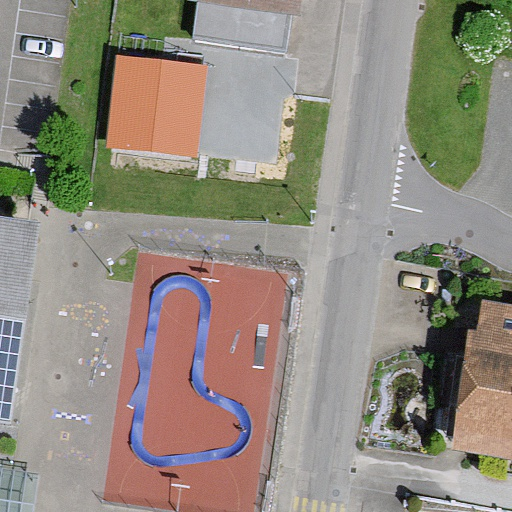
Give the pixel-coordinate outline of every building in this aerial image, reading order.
[(306,0),(194,0),(191,22),(301,37),(306,0)] [(161,166),(174,78),(121,70),(108,158),(161,166)] [(44,246),(0,238),(0,501),(4,474),(0,473),(0,448),(13,451),(44,246)] [(511,313),(490,310),(485,346),(475,344),(457,461),(511,469),(511,313)] [(121,393),(116,498),(262,505),(267,400),(121,393)]
